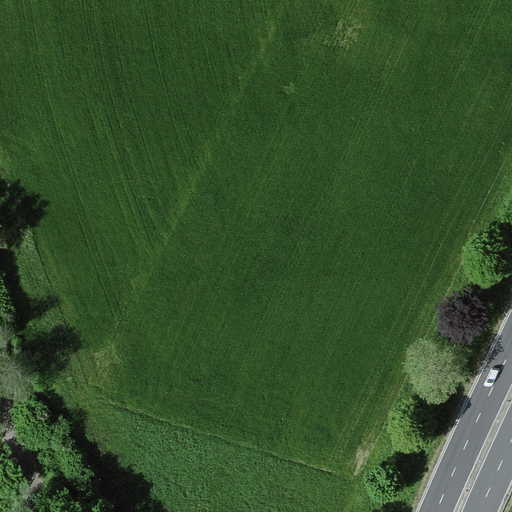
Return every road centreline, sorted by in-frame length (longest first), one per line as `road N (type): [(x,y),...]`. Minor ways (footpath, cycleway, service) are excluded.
road 1 (trunk): [(511,349),(437,511)]
road 2 (unclassified): [(37,511),(0,396)]
